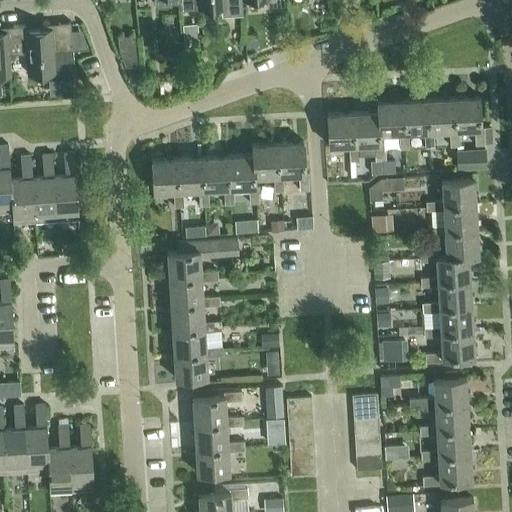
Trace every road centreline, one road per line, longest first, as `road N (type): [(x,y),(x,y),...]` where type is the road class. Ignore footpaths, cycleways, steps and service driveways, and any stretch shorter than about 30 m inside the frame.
road 1 (residential): [(127,128),(488,0)]
road 2 (residential): [(136,511),(121,262)]
road 3 (residential): [(35,366),(33,281),(49,266),(121,262)]
road 4 (residential): [(127,128),(87,12),(66,0)]
road 5 (residential): [(121,262),(115,142),(127,128)]
